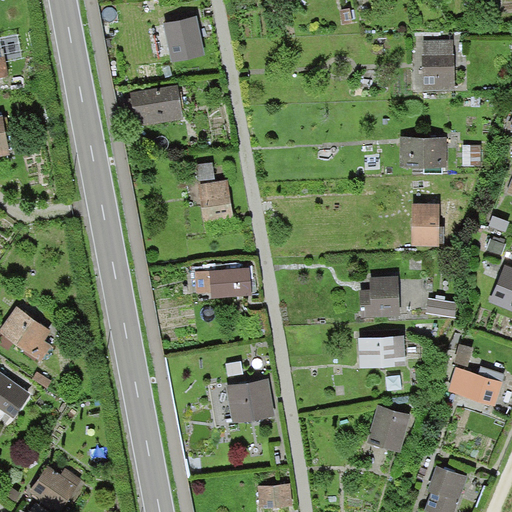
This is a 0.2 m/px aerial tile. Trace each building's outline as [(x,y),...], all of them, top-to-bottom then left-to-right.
[(453,36),(421,37),(422,89),(455,88),(453,36)] [(2,45),(0,45),(0,84),(9,83),(2,45)] [(176,84),(130,91),(135,124),(181,117),(176,84)] [(448,136),(400,135),(399,166),(447,167),(448,136)] [(226,177),(198,182),(204,219),(233,214),(226,177)] [(438,201),(412,201),(413,244),(438,244),(438,201)] [(511,265),(505,263),(490,301),(511,310),(511,265)] [(249,266),(196,270),(197,298),(250,294),(249,266)] [(396,271),(368,273),(369,286),(357,287),(360,317),(400,314),(396,271)] [(51,330),(13,306),(0,327),(0,334),(41,360),(51,344),(45,340),(51,330)] [(403,328),(357,332),(360,368),(406,364),(403,328)] [(504,381),(454,366),(447,391),(497,405),(504,381)] [(33,391),(0,368),(0,411),(13,420),(33,391)] [(267,375),(224,382),(230,420),(273,414),(267,375)] [(411,415),(378,405),(367,443),(400,452),(411,415)] [(61,473),(46,464),(24,499),(44,511),(58,511),(81,478),(64,467),(61,473)] [(454,511),(468,476),(437,465),(429,489),(432,490),(425,509),(434,511),(454,511)] [(292,482),(256,484),(257,508),(276,507),(276,511),(278,511),(284,511),(284,505),(293,505),(292,482)]
